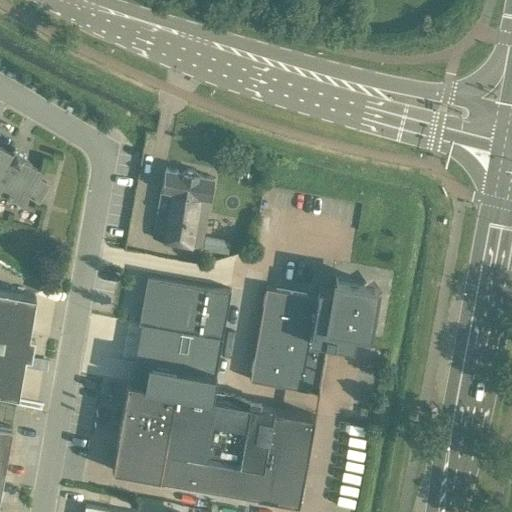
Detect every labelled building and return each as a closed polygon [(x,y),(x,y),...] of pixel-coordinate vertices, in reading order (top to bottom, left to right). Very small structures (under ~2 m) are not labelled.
[(0,187),(20,200),(25,192),(37,199),(46,184),(34,177),(39,169),(0,145),(0,187)] [(212,177),(164,168),(151,238),(200,246),(212,177)] [(205,236),(202,248),(222,252),(224,240),(205,236)] [(146,273),(138,321),(140,322),(153,324),(221,336),(230,288),(146,273)] [(328,341),(354,346),(357,327),(368,329),(375,284),(336,277),(334,288),(319,285),(317,295),(266,286),(250,378),(319,391),(328,341)] [(0,391),(18,395),(36,294),(0,287),(0,391)] [(127,381),(111,469),(159,477),(298,502),(313,414),(259,404),(233,400),(234,394),(212,390),(221,336),(153,324),(142,383),(130,381),(127,381)] [(367,408),(359,406),(358,414),(366,415),(367,408)] [(0,490),(11,427),(0,424),(0,490)]
